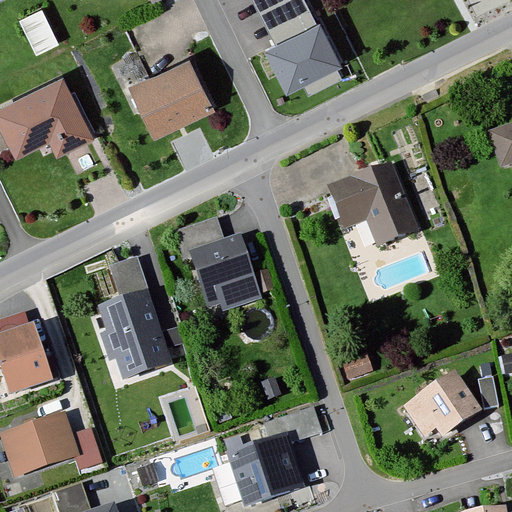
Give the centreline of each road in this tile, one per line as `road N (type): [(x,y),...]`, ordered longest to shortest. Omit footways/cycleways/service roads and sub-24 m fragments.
road 1 (residential): [(250,156),(367,500)]
road 2 (residential): [(250,156),(0,279)]
road 3 (residential): [(511,30),(277,141)]
road 4 (residential): [(277,141),(206,0)]
road 5 (residential): [(367,500),(511,457)]
